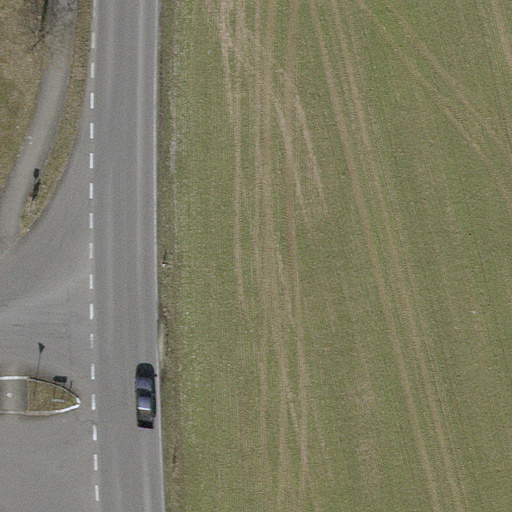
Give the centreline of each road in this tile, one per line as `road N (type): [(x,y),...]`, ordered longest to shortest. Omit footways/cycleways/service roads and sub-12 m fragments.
road 1 (unclassified): [(123,391),(126,0)]
road 2 (unclassified): [(123,391),(0,399)]
road 3 (unclassified): [(134,511),(123,391)]
